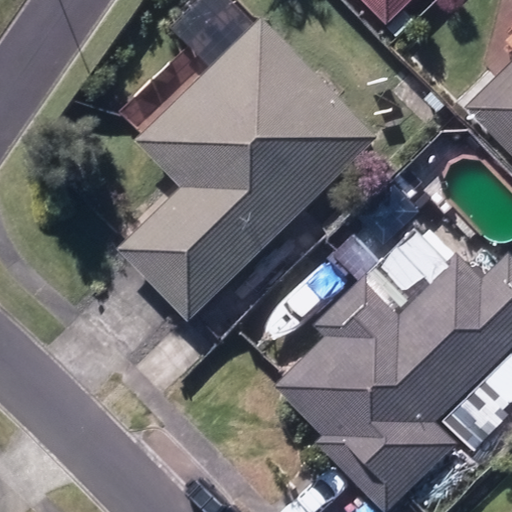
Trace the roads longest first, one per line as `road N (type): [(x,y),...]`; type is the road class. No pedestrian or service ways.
road 1 (residential): [(0,367),(145,511)]
road 2 (residential): [(0,108),(74,0)]
